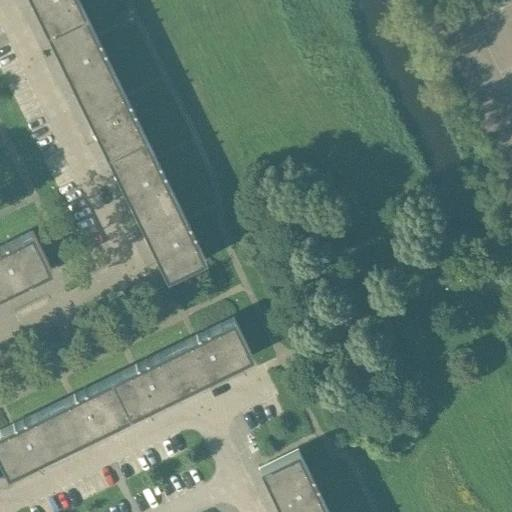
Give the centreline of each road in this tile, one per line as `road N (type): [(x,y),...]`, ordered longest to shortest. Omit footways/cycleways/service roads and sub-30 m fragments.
road 1 (residential): [(0,332),(127,271),(0,4)]
road 2 (residential): [(0,504),(200,406)]
